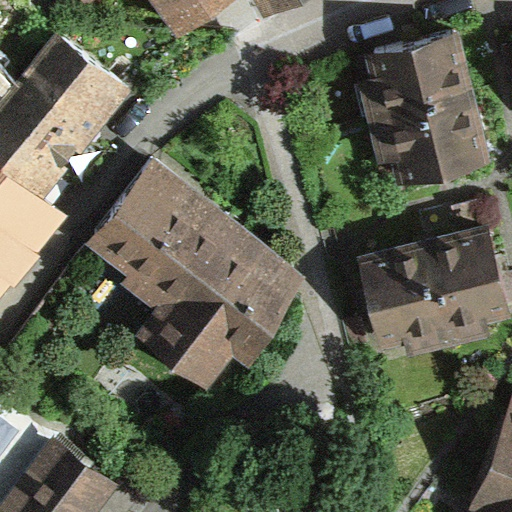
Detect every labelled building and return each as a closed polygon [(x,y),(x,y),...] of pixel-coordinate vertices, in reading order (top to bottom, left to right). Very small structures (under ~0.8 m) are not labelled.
[(82,0),(86,5),(93,0),(158,0),(180,33),(229,0),(82,0)] [(257,0),(263,11),(283,0),(257,0)] [(459,29),(365,51),(380,114),(474,93),(459,29)] [(131,85),(61,31),(0,109),(0,302),(69,215),(44,196),(131,85)] [(0,100),(17,82),(0,66),(0,100)] [(474,93),(380,114),(395,178),(489,156),(474,93)] [(303,276),(149,159),(87,240),(171,304),(145,338),(204,383),(234,344),(252,357),(303,276)] [(511,320),(511,307),(488,220),(423,238),(450,337),(511,320)] [(450,337),(423,238),(357,256),(384,355),(450,337)] [(511,399),(491,455),(511,462),(511,399)] [(96,511),(115,486),(53,442),(2,511),(96,511)] [(511,511),(511,462),(491,455),(470,511),(511,511)]
